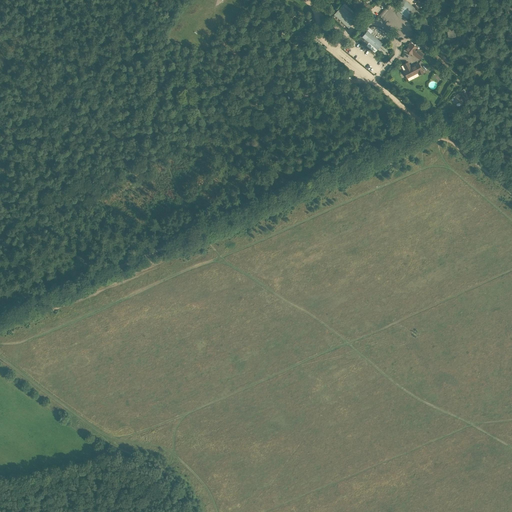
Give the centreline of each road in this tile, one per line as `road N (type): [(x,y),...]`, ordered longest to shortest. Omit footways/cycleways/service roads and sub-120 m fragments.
road 1 (track): [(0,344),(21,342),(437,164),(511,219)]
road 2 (track): [(0,318),(448,122)]
road 3 (unknown): [(0,334),(444,138)]
road 4 (track): [(199,231),(334,325),(426,403),(511,448)]
road 5 (unknown): [(167,471),(0,356)]
road 6 (track): [(126,446),(153,446),(183,461),(215,511)]
